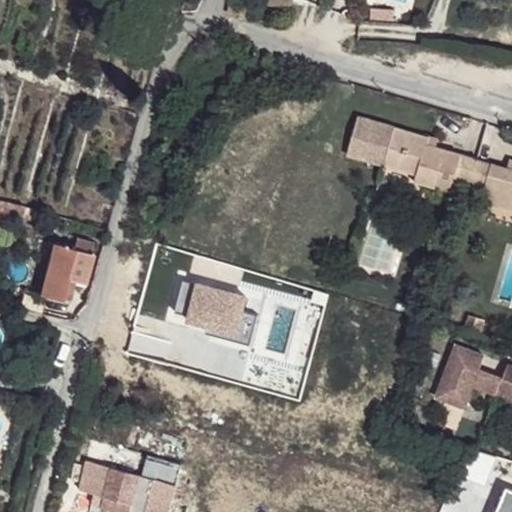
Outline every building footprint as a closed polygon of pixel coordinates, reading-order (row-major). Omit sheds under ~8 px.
[(226,7),(223,16),(239,21),(242,12),(226,7)] [(432,138),(361,117),(350,152),(418,173),(417,180),(468,195),(511,207),(511,167),(510,167),(480,158),(478,158),(438,145),(437,148),(430,147),(432,138)] [(437,148),(438,145),(440,139),(432,138),(430,147),(437,148)] [(1,202),(0,206),(0,215),(23,221),(24,219),(26,208),(12,205),(1,202)] [(26,208),(24,219),(32,221),(35,211),(26,208)] [(68,280),(85,284),(93,254),(95,244),(79,241),(76,250),(68,280)] [(41,295),(62,301),(68,280),(76,250),(55,243),(41,295)] [(435,277),(424,274),(420,287),(431,291),(435,277)] [(421,295),(405,290),(402,300),(418,305),(421,295)] [(482,323),(464,318),(461,327),(465,328),(479,332),(482,323)] [(458,344),(439,395),(467,406),(475,385),(498,394),(499,393),(511,397),(511,363),(505,378),(481,369),(487,356),(458,344)] [(236,401),(229,427),(265,436),(271,409),(236,401)] [(204,472),(210,445),(151,431),(152,418),(136,413),(134,419),(125,450),(141,455),(144,451),(177,459),(177,465),(204,472)] [(79,450),(76,463),(87,466),(88,460),(113,466),(115,459),(79,450)] [(107,497),(113,466),(88,460),(87,466),(83,482),(81,490),(107,497)] [(142,474),(113,466),(107,497),(134,502),(142,474)] [(155,476),(142,474),(134,502),(107,497),(104,507),(123,511),(169,511),(176,483),(155,476)] [(81,490),(83,482),(72,480),(70,488),(81,490)] [(511,511),(511,489),(510,489),(500,511),(511,511)]
